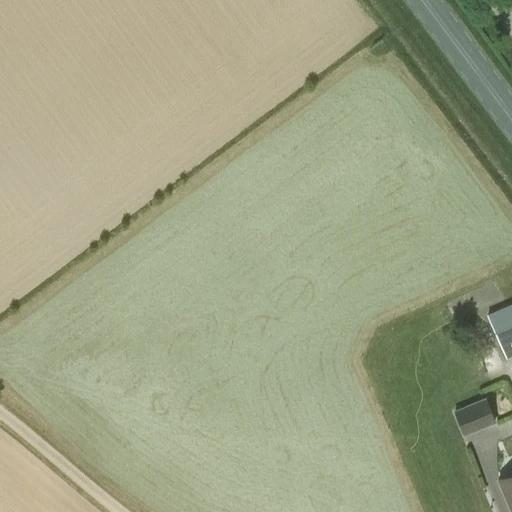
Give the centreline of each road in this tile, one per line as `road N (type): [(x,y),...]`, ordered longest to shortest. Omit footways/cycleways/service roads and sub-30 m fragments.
road 1 (unclassified): [(119,511),(0,412)]
road 2 (primary): [(511,121),(421,0)]
